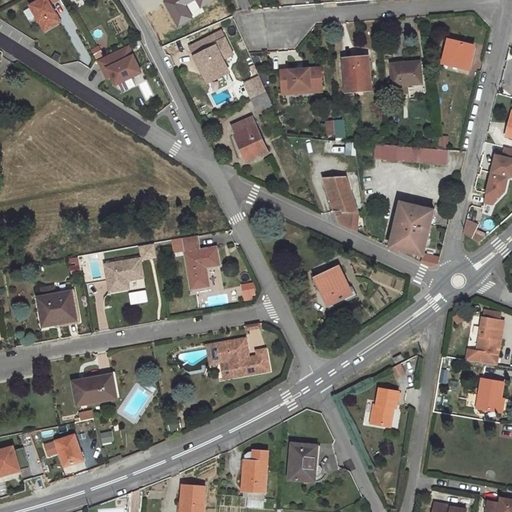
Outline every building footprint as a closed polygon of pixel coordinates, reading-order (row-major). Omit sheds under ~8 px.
[(50,0),(40,0),(31,6),(40,23),(42,22),(46,30),(60,21),(50,4),(49,1),(50,0)] [(214,2),(213,0),(164,0),(177,25),(204,12),(202,8),(214,2)] [(203,73),(208,83),(229,73),(211,36),(191,47),(196,56),(195,57),(202,70),(204,69),(206,72),(203,73)] [(474,46),(449,40),(443,63),(468,69),(474,46)] [(91,50),(96,59),(103,55),(98,46),(91,50)] [(128,46),(98,60),(103,71),(108,69),(116,85),(118,84),(132,78),(142,73),(128,46)] [(355,59),(344,60),(346,88),(362,87),(362,89),(371,88),(369,60),(356,61),(355,59)] [(420,62),(392,64),(394,86),(407,85),(422,83),(420,62)] [(254,67),(241,72),(245,80),(257,75),(254,67)] [(309,69),(281,71),(283,91),(311,89),(311,87),(322,86),(321,71),(310,71),(309,69)] [(259,76),(251,80),(254,87),(249,90),(252,98),(266,91),(259,76)] [(132,78),(118,84),(122,93),(136,86),(132,78)] [(146,101),(154,96),(145,80),(137,85),(146,101)] [(254,87),(251,80),(245,82),(249,90),(254,87)] [(407,85),(394,86),(394,94),(408,93),(407,85)] [(273,107),(266,91),(252,98),(256,107),(263,105),(265,110),(273,107)] [(252,118),(233,126),(236,134),(243,147),(241,148),(246,161),(268,152),(252,118)] [(344,120),(334,121),(334,122),(335,134),(335,138),(345,137),(344,120)] [(334,122),(327,123),(327,135),(335,134),(334,122)] [(236,134),(234,135),(241,148),(243,147),(236,134)] [(447,137),(438,136),(437,149),(447,150),(447,137)] [(355,142),(345,142),(344,152),(356,153),(355,142)] [(437,149),(375,144),(374,159),(448,165),(449,150),(447,150),(437,149)] [(511,148),(505,147),(503,157),(496,155),(492,173),(508,177),(511,177),(511,148)] [(508,177),(492,173),(485,203),(493,205),(503,194),(503,192),(505,192),(508,177)] [(347,177),(324,178),(339,221),(338,223),(351,229),(352,216),(358,217),(359,213),(347,177)] [(435,210),(401,202),(390,248),(423,256),(424,254),(435,210)] [(479,221),(482,208),(472,205),(469,218),(479,221)] [(472,227),(469,233),(479,239),(482,234),(472,227)] [(220,265),(216,247),(201,250),(198,236),(183,238),(192,289),(209,286),(205,267),(220,265)] [(423,256),(421,263),(431,267),(438,264),(440,258),(424,254),(423,256)] [(144,278),(140,259),(105,266),(110,293),(129,289),(128,281),(144,278)] [(80,273),(79,266),(71,267),(73,275),(80,273)] [(349,290),(338,267),(316,278),(329,306),(352,295),(349,290)] [(55,295),(53,287),(42,289),(43,297),(55,295)] [(331,309),(356,297),(352,289),(349,290),(352,295),(329,306),(331,309)] [(148,302),(146,291),(130,294),(132,305),(148,302)] [(77,320),(72,292),(55,295),(43,297),(38,298),(43,326),(77,320)] [(502,314),(484,311),(483,319),(501,322),(502,314)] [(465,320),(461,313),(454,317),(458,324),(465,320)] [(497,365),(501,341),(498,340),(501,322),(483,319),(477,351),(468,350),(466,360),(497,365)] [(245,331),(261,328),(261,322),(244,325),(245,331)] [(270,371),(267,355),(268,355),(267,349),(264,350),(264,352),(258,355),(258,356),(250,358),(246,338),(208,345),(211,364),(222,362),(230,361),(233,377),(270,371)] [(395,363),(403,359),(401,355),(393,359),(395,363)] [(233,377),(230,361),(222,362),(225,378),(233,377)] [(404,374),(400,365),(392,369),(396,378),(404,374)] [(117,398),(113,375),(74,382),(78,405),(117,398)] [(444,393),(447,378),(439,377),(437,392),(444,393)] [(499,412),(504,383),(482,379),(477,408),(499,412)] [(396,409),(399,392),(380,388),(377,405),(374,424),(391,427),(394,408),(396,409)] [(94,419),(92,411),(79,414),(81,422),(94,419)] [(114,442),(112,431),(100,433),(102,444),(114,442)] [(32,442),(30,432),(20,435),(23,445),(32,442)] [(84,461),(75,435),(44,445),(48,455),(60,451),(65,467),(84,461)] [(319,477),(322,474),(323,471),(323,469),(322,467),(320,465),(316,465),(318,445),(292,443),(289,479),(315,481),(315,477),(319,477)] [(30,467),(25,447),(15,450),(14,447),(0,450),(0,474),(3,475),(21,470),(21,469),(30,467)] [(265,493),(268,451),(253,451),(253,452),(253,461),(245,460),(243,491),(265,493)] [(253,461),(253,452),(249,452),(245,455),(245,460),(253,461)] [(203,511),(205,487),(183,485),(180,511),(203,511)] [(263,508),(265,493),(243,491),(243,497),(248,498),(247,507),(263,508)] [(511,511),(511,500),(502,498),(501,503),(489,501),(487,511),(511,511)] [(466,511),(467,509),(451,507),(452,506),(435,503),(432,511),(466,511)]
